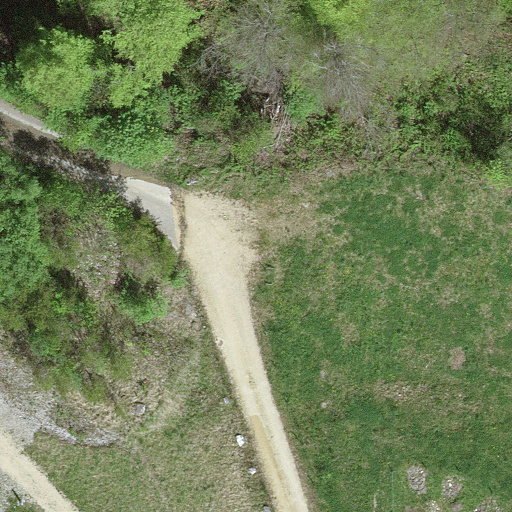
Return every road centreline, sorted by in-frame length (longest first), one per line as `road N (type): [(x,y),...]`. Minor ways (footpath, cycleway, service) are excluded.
road 1 (track): [(0,117),(172,213),(190,238),(193,265),(155,325),(58,373)]
road 2 (track): [(293,511),(190,238)]
